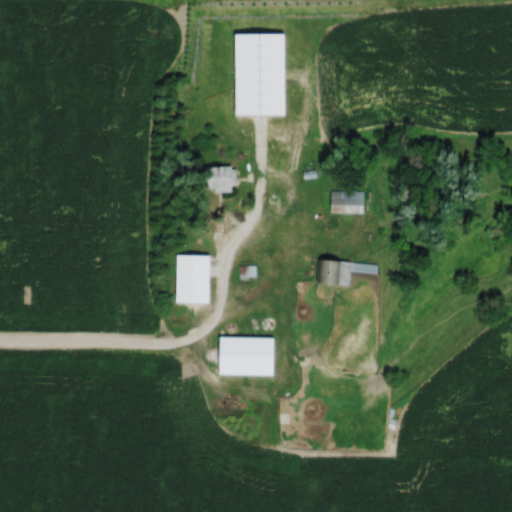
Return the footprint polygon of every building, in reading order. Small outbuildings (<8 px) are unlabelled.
[(239,113),(238,36),(284,36),(285,112),(239,113)] [(236,164),(197,164),(197,191),(236,191),(236,164)] [(361,212),(361,190),(326,190),(326,212),(361,212)] [(172,302),(211,302),(211,253),(172,253),(172,302)] [(316,282),(349,284),(350,271),(374,272),(375,262),(317,259),(316,282)] [(275,336),(213,336),(213,374),(275,374),(275,336)]
